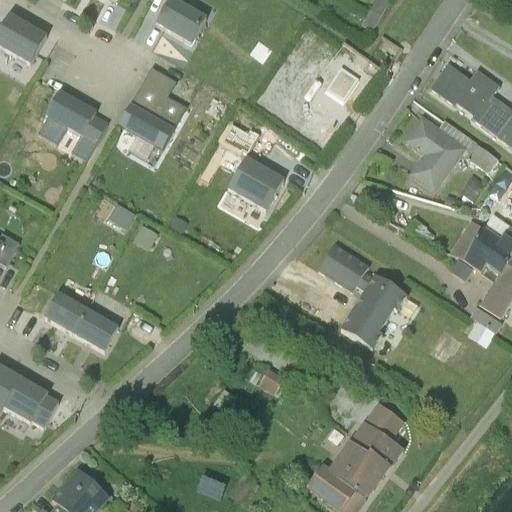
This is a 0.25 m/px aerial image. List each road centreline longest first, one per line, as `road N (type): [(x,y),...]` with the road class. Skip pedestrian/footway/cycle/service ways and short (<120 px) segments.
road 1 (residential): [(109,417),(304,233),(461,0)]
road 2 (residential): [(5,0),(143,82)]
road 3 (residential): [(6,511),(109,417)]
road 4 (residential): [(0,348),(109,417)]
